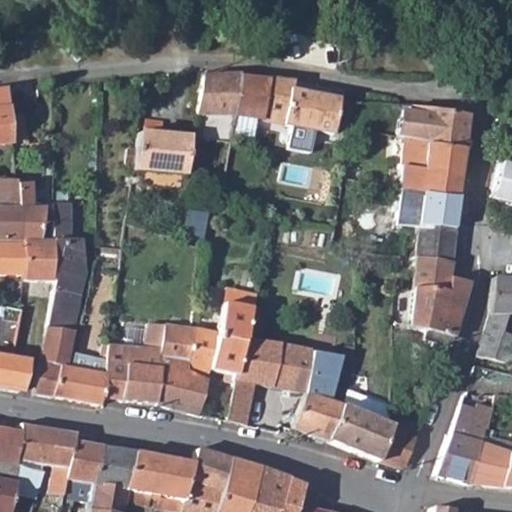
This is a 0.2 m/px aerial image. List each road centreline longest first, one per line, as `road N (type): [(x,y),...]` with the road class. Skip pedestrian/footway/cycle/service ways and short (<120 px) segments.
road 1 (residential): [(415,493),(477,286),(469,238),(479,114),(467,100),(241,67),(0,85)]
road 2 (residential): [(0,409),(204,438),(396,490)]
